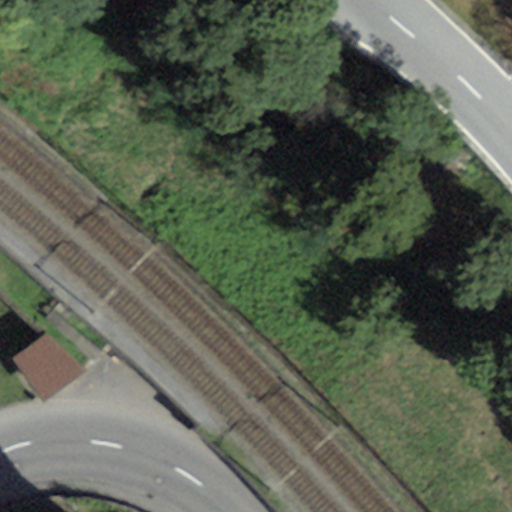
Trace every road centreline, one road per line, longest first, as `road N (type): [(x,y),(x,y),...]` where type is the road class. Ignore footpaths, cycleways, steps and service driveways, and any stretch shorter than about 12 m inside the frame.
road 1 (tertiary): [(0,452),(50,441),(122,448),(182,472),(230,511)]
road 2 (tertiary): [(511,131),(387,0)]
